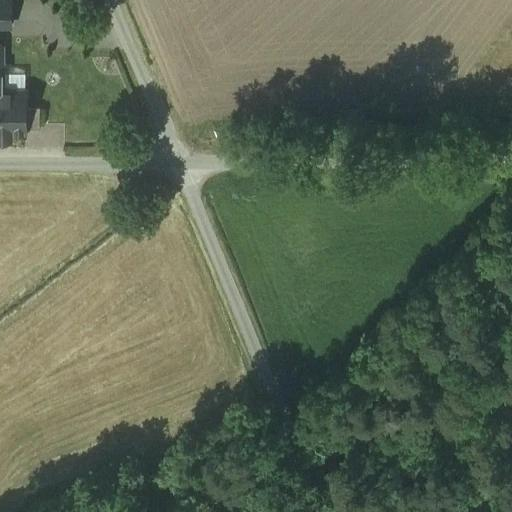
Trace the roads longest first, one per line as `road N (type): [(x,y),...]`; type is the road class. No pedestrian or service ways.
road 1 (unclassified): [(322,511),(179,161)]
road 2 (unclassified): [(179,161),(511,161)]
road 3 (unclassified): [(0,161),(179,161)]
road 4 (unclassified): [(179,161),(109,0)]
